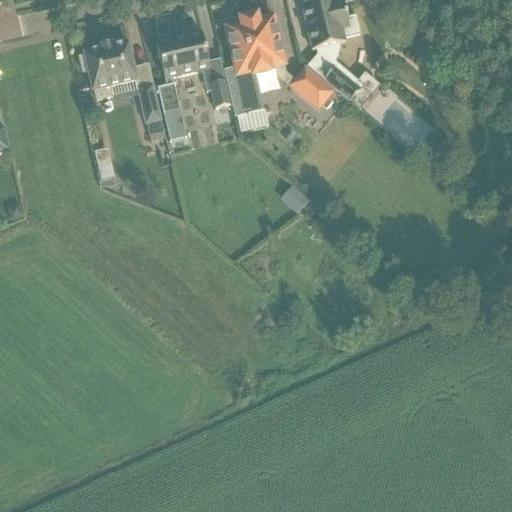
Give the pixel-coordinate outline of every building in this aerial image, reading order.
[(331,0),(301,7),(305,27),(311,51),(344,43),(343,40),(360,37),(355,18),(346,20),(342,4),(334,6),(332,0),(331,0)] [(225,31),(230,51),(234,70),(223,73),(234,120),(260,114),(252,78),(269,74),(268,70),(283,67),(272,20),(257,24),(256,18),(239,22),(240,28),(225,31)] [(155,47),(160,67),(165,89),(156,91),(162,117),(164,117),(163,116),(179,112),(173,88),(174,88),(174,86),(171,87),(170,81),(209,72),(206,56),(201,37),(155,47)] [(83,56),(84,60),(79,61),(82,75),(87,74),(91,94),(94,94),(96,103),(110,100),(108,90),(136,84),(127,45),(111,49),(110,48),(109,48),(109,50),(101,52),(101,50),(99,51),(99,52),(83,56)] [(319,83),(347,107),(361,90),(333,66),(319,83)] [(331,96),(304,72),(289,89),(317,112),(331,96)] [(224,84),(209,88),(214,112),(230,109),(224,84)] [(137,92),(145,127),(147,137),(163,133),(152,88),(137,92)] [(0,156),(8,154),(2,130),(0,130),(0,156)] [(99,184),(113,180),(105,151),(92,154),(99,184)]
